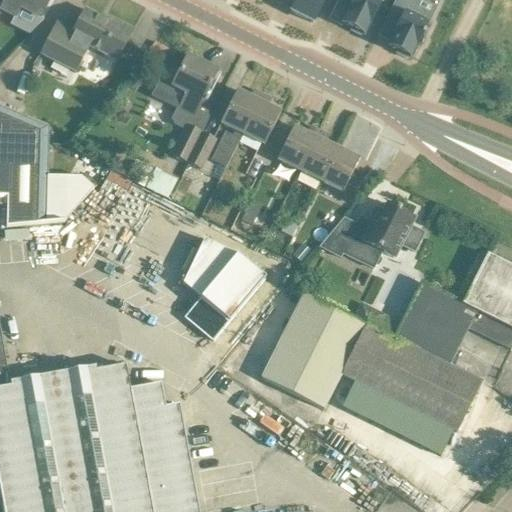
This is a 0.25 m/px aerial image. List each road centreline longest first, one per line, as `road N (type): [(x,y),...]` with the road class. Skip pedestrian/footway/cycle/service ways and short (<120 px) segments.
road 1 (unknown): [(0,277),(127,330),(338,511)]
road 2 (secondary): [(483,153),(175,0)]
